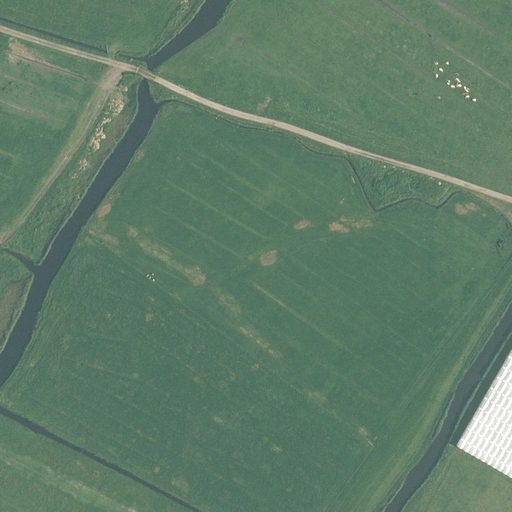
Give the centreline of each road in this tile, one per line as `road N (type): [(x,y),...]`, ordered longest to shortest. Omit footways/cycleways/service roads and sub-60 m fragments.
road 1 (track): [(153,76),(226,110),(511,198)]
road 2 (track): [(0,234),(22,216),(119,65)]
road 3 (track): [(0,28),(136,69)]
